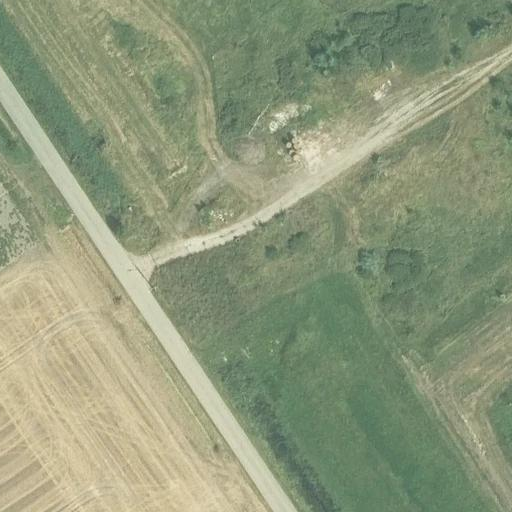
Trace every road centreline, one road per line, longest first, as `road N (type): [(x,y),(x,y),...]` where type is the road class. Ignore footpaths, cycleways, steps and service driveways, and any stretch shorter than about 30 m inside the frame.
road 1 (unclassified): [(282,511),(0,86)]
road 2 (track): [(242,226),(511,49)]
